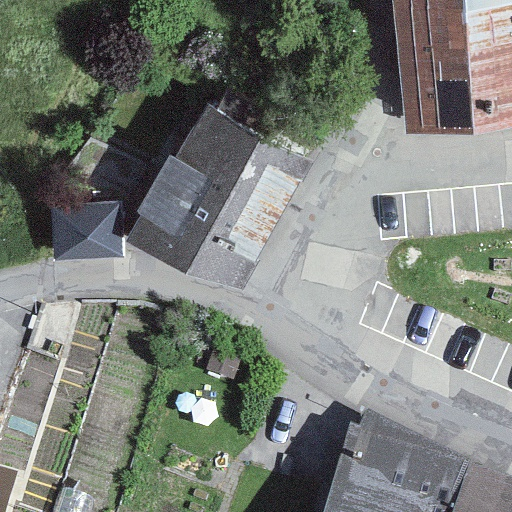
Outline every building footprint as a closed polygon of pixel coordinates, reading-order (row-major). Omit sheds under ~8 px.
[(511,0),(403,0),(413,110),(511,98),(511,0)] [(253,275),(319,146),(198,84),(131,213),(253,275)] [(59,253),(128,248),(124,188),(55,194),(59,253)] [(461,511),(473,471),(351,438),(330,511),(461,511)] [(511,511),(511,492),(473,471),(461,511),(511,511)]
